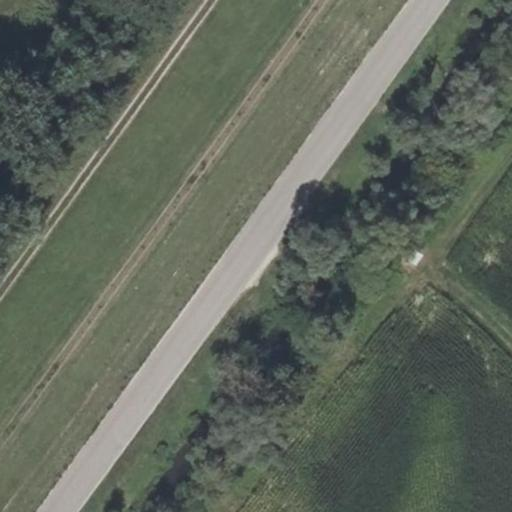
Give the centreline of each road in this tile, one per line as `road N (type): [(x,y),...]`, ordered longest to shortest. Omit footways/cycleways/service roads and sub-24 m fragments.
road 1 (unclassified): [(420,0),(49,511)]
road 2 (track): [(322,0),(0,443)]
road 3 (track): [(0,297),(216,0)]
road 4 (track): [(511,337),(436,260),(439,240),(511,143)]
